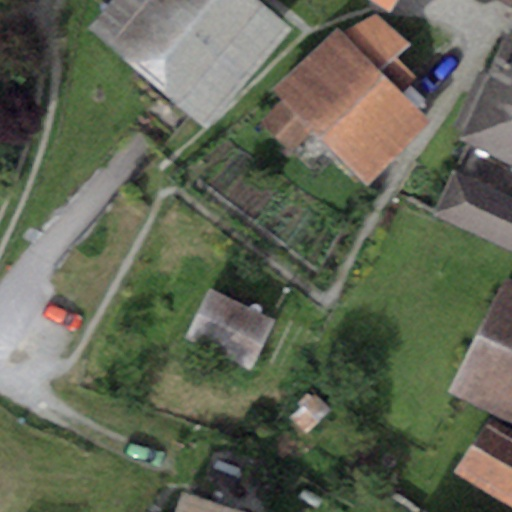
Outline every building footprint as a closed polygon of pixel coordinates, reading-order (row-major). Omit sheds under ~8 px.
[(118,0),(94,28),(210,125),(293,25),(263,0),(118,0)] [(375,0),(389,9),(395,0),(375,0)] [(511,0),(490,0),(511,8),(511,0)] [(374,14),(337,29),(276,88),(369,185),(426,120),(401,93),(413,78),(394,56),(406,40),(374,14)] [(511,31),(508,30),(461,139),(471,143),(511,159),(511,31)] [(280,100),(259,120),(290,152),(311,133),(280,100)] [(511,159),(471,143),(433,215),(511,248),(511,159)] [(511,280),(505,277),(450,391),(511,420),(511,280)] [(273,322),(210,293),(187,343),(250,371),(273,322)] [(511,430),(490,420),(458,472),(511,502),(511,430)] [(243,511),(183,495),(176,511),(243,511)]
